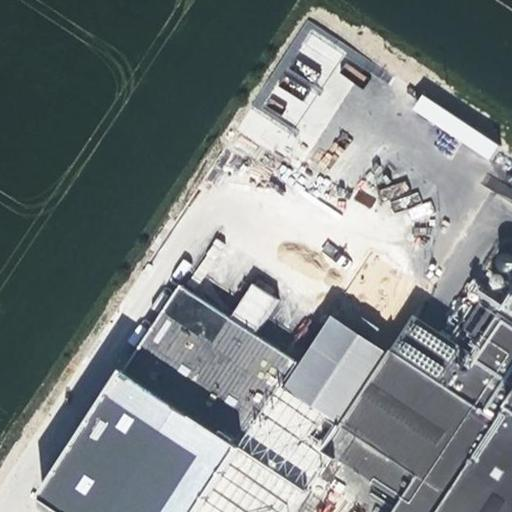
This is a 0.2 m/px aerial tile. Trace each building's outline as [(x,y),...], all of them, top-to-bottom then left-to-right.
[(313,151),(352,80),(333,69),(310,109),(288,96),(276,118),(252,105),(238,130),(280,154),(289,137),(313,151)] [(490,159),(499,144),(420,96),(411,110),(490,159)] [(228,315),(257,334),(279,300),(251,281),(228,315)] [(337,425),(386,351),(319,305),(270,379),(337,425)] [(445,391),(386,351),(337,425),(320,452),(395,503),(389,511),(511,511),(511,327),(496,317),(445,391)]
